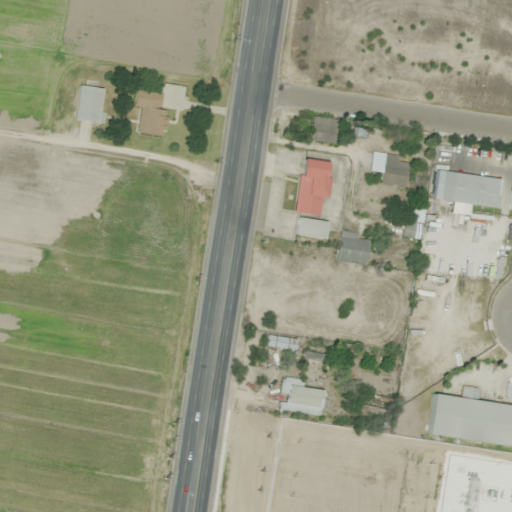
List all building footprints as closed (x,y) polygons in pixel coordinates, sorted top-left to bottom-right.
[(105,89),(78,86),(75,122),(103,124),(105,89)] [(168,116),(159,114),(162,93),(135,90),(133,110),(141,111),(137,133),(165,137),(168,116)] [(309,140),(334,144),(337,120),(312,117),(309,140)] [(401,156),(374,152),(371,172),(382,173),(380,184),(405,187),(408,166),(400,165),(401,156)] [(292,213),(322,218),(331,163),(302,158),(292,213)] [(432,201),(495,209),(499,178),(436,170),(432,201)] [(326,222),(297,217),(294,235),(323,240),(326,222)] [(420,240),(422,222),(404,220),(402,237),(420,240)] [(339,231),(335,261),(366,265),(369,243),(360,242),(361,234),(339,231)] [(265,346),(295,351),(296,340),(266,336),(265,346)] [(327,417),(331,383),(320,382),(323,354),(306,352),(303,380),(281,378),(277,411),(327,417)] [(511,448),(511,444),(511,405),(476,401),(478,389),(461,386),(460,397),(432,393),(426,437),(511,448)]
